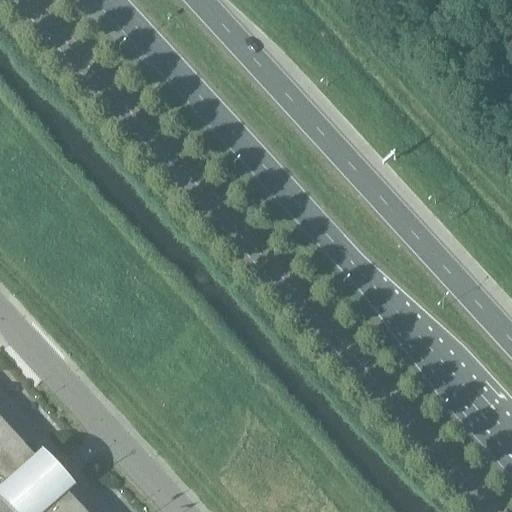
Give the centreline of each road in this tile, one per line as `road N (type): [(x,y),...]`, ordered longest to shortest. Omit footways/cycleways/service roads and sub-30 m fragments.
road 1 (unclassified): [(487,511),(18,0)]
road 2 (trunk): [(110,0),(511,439)]
road 3 (trunk): [(511,343),(198,0)]
road 4 (unclassified): [(174,511),(0,320)]
road 5 (unknown): [(0,413),(95,511)]
